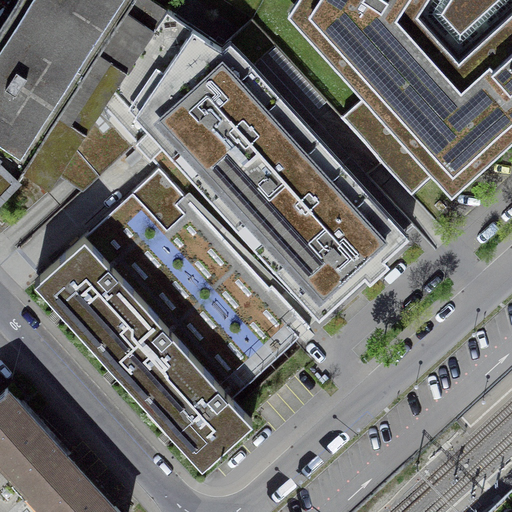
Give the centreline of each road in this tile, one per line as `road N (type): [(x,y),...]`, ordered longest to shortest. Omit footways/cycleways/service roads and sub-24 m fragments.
road 1 (residential): [(234,511),(511,267)]
road 2 (residential): [(184,511),(0,305)]
